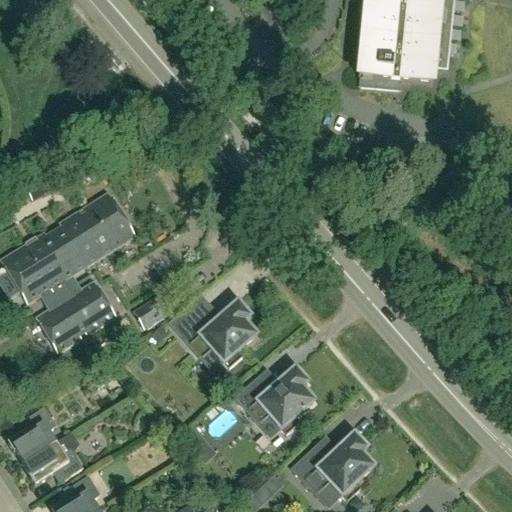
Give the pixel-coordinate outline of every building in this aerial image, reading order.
[(365,0),(362,40),(359,69),(358,80),(361,81),(360,89),(399,93),(399,84),(431,88),(433,73),(447,75),(454,0),(365,0)] [(115,320),(93,285),(80,293),(72,279),(135,240),(107,196),(11,256),(2,241),(0,242),(0,266),(9,280),(4,283),(11,295),(16,292),(26,308),(40,299),(48,313),(34,321),(56,356),(115,320)] [(237,356),(256,339),(243,326),(249,321),(237,307),(220,321),(204,303),(168,325),(179,337),(201,362),(211,354),(228,373),(242,361),(237,356)] [(160,330),(151,339),(158,347),(167,338),(160,330)] [(206,359),(199,365),(215,382),(222,375),(206,359)] [(269,420),(285,440),(299,428),(294,422),(313,406),(301,392),(307,387),(295,373),(270,394),(260,382),(237,402),(260,428),(269,420)] [(56,446),(49,435),(56,430),(44,411),(23,424),(29,434),(8,447),(13,456),(14,456),(22,468),(56,446)] [(360,493),(355,488),(373,471),(360,457),(366,452),(353,439),(330,461),(319,449),(293,473),(329,511),(341,501),(347,506),(360,493)] [(62,485),(83,472),(70,453),(63,458),(56,446),(22,468),(30,480),(29,481),(34,490),(56,476),(62,485)] [(206,479),(195,487),(202,495),(212,487),(206,479)] [(97,511),(92,504),(100,499),(88,480),(67,493),(73,503),(58,511),(97,511)] [(262,489),(243,507),(247,511),(257,511),(271,500),(262,489)]
